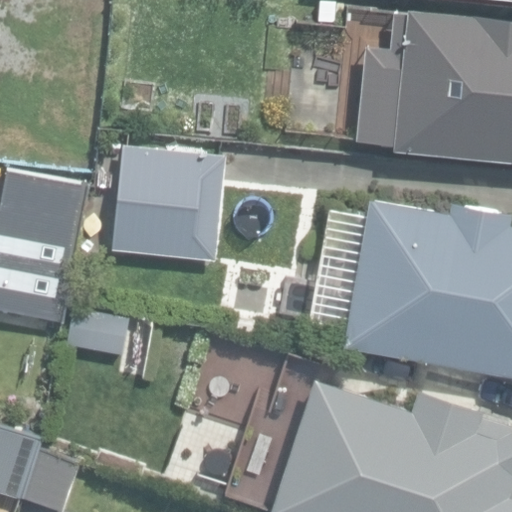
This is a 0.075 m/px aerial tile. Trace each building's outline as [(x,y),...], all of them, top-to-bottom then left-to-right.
[(85,0),(0,0),(0,141),(74,148),(85,0)] [(395,144),(511,157),(511,14),(411,3),(411,8),(394,6),(390,43),(369,41),(359,135),(396,139),(395,144)] [(111,243),(218,256),(230,152),(123,140),(111,243)] [(0,304),(60,316),(87,180),(9,165),(1,205),(1,206),(0,205),(0,304)] [(367,195),(343,342),(511,370),(511,206),(450,196),(448,208),(367,195)] [(65,340),(123,351),(130,312),(73,301),(65,340)] [(413,404),(317,372),(270,511),(273,511),(511,511),(511,419),(483,410),(485,405),(419,384),(413,404)] [(0,488),(26,496),(26,493),(30,480),(45,433),(0,419),(0,488)] [(28,494),(63,506),(80,458),(42,445),(28,494)]
